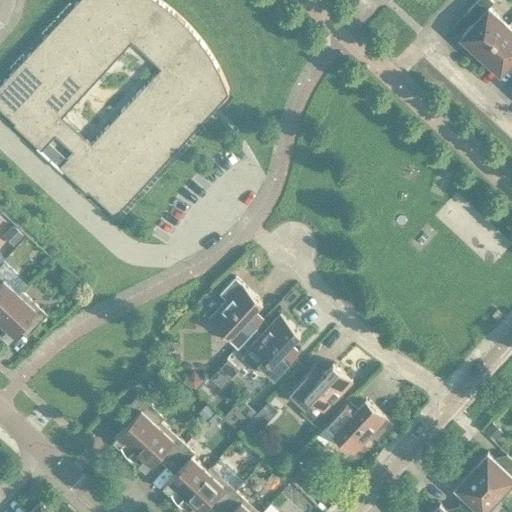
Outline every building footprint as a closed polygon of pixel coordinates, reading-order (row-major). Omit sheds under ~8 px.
[(77,0),(0,83),(0,109),(14,123),(13,124),(36,146),(35,147),(39,151),(54,135),(72,152),(57,168),(61,171),(62,170),(86,192),(88,191),(115,216),(228,94),(225,86),(222,79),(219,72),(215,65),(211,59),(207,52),(203,46),(198,40),(193,34),(188,28),(183,23),(177,17),(171,12),(165,7),(159,3),(154,0),(77,0)] [(477,58),(507,24),(488,7),(493,1),(491,0),(476,0),(466,11),(475,19),(460,36),(468,44),(465,47),(477,58)] [(511,28),(507,24),(477,58),(488,68),(491,65),(499,73),(511,58),(511,28)] [(0,312),(17,294),(16,293),(1,279),(4,276),(0,271),(0,312)] [(248,315),(261,301),(234,276),(219,293),(226,299),(209,318),(238,345),(257,323),(248,315)] [(20,323),(29,331),(45,314),(20,290),(16,293),(17,294),(0,312),(0,334),(5,339),(20,323)] [(298,351),(289,343),(299,331),(280,313),(252,344),(263,355),(257,362),(273,378),(298,351)] [(305,407),(300,412),(314,425),(327,411),(324,409),(352,380),(335,364),(327,373),(322,373),(313,365),(288,391),(305,407)] [(126,456),(160,420),(135,397),(118,414),(127,422),(112,438),(119,445),(120,447),(123,452),(126,456)] [(334,432),(333,433),(353,451),(370,433),(377,439),(392,422),(366,398),(357,407),(348,399),(325,424),(334,432)] [(185,443),(160,420),(126,456),(131,459),(136,462),(138,462),(145,469),(160,452),(169,460),(185,443)] [(194,452),(185,443),(169,460),(177,468),(162,485),(169,491),(170,493),(173,498),(176,502),(207,470),(206,469),(191,455),(194,452)] [(470,469),(498,495),(511,480),(511,459),(506,454),(505,454),(506,455),(498,463),(487,453),(488,452),(487,451),(470,469)] [(235,489),(210,466),(209,466),(206,469),(207,470),(176,502),(181,506),(186,508),(188,509),(191,511),(197,511),(210,499),(219,507),(235,489)] [(465,511),(484,511),(483,511),(498,495),(470,469),(454,487),(455,488),(455,487),(467,498),(459,506),(465,511)] [(259,511),(235,489),(219,507),(224,511),(259,511)] [(69,511),(68,511),(67,511),(52,511),(40,500),(28,511),(69,511)] [(465,511),(459,506),(453,511),(447,511),(440,504),(439,503),(430,511),(465,511)]
